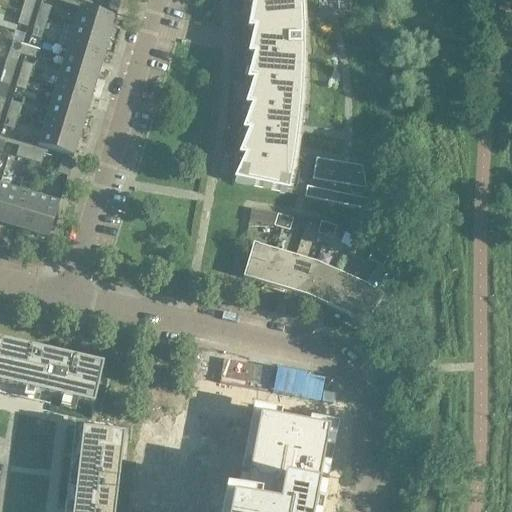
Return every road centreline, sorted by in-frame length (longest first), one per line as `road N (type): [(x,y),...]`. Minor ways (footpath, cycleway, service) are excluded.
road 1 (residential): [(367,511),(375,420),(357,377),(327,355),(67,296)]
road 2 (residential): [(67,296),(161,0)]
